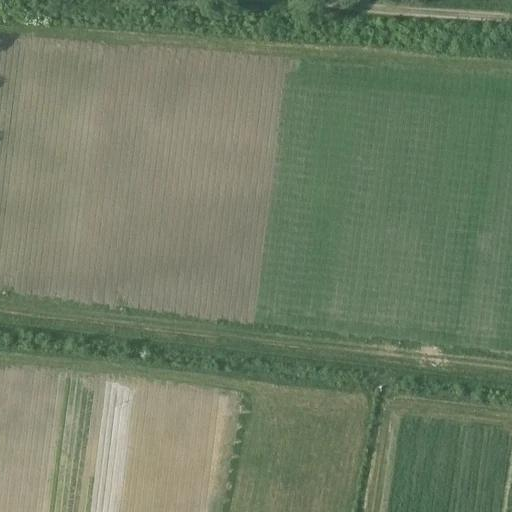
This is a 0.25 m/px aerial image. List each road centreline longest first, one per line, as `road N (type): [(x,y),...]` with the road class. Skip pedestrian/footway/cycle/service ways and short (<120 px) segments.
road 1 (track): [(511,364),(0,302)]
road 2 (track): [(280,0),(511,14)]
